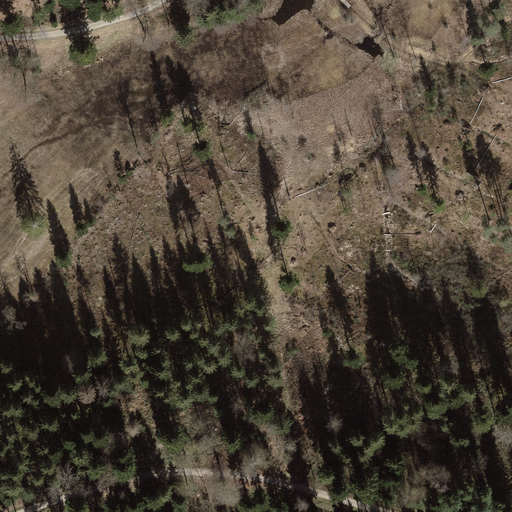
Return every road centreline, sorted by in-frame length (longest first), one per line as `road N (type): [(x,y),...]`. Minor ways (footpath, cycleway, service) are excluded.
road 1 (track): [(386,511),(244,472),(181,470),(90,486),(24,511)]
road 2 (track): [(345,0),(401,51),(452,68),(511,34)]
road 3 (track): [(0,37),(76,29),(161,0)]
